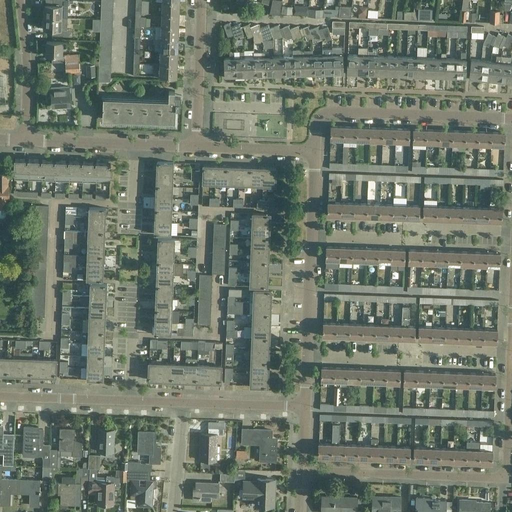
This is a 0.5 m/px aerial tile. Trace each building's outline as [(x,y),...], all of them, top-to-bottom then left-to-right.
[(45,0),(45,17),(62,17),(67,17),(68,5),(68,0),(45,0)] [(280,14),(282,0),(278,0),(272,0),(269,14),(280,14)] [(142,1),(136,1),(135,13),(141,13),(147,14),(147,1),(142,1)] [(289,10),(301,10),(301,1),(289,1),(289,10)] [(179,2),(163,2),(162,14),(179,15),(179,2)] [(304,4),(304,12),(316,12),(317,4),(304,4)] [(362,5),(362,13),(373,14),(374,5),(362,5)] [(352,7),(340,6),(338,17),(351,17),(352,7)] [(414,12),(404,11),(404,20),(418,20),(419,9),(419,7),(414,6),(414,12)] [(432,9),(419,9),(418,20),(432,20),(432,9)] [(500,11),(490,10),(490,23),(499,23),(500,11)] [(141,13),(135,13),(135,25),(141,26),(146,26),(146,17),(141,17),(141,13)] [(179,15),(162,14),(162,27),(178,27),(179,15)] [(62,17),(45,17),(44,29),(52,29),(52,35),(73,36),(73,29),(61,29),(62,17)] [(345,21),(332,21),(332,27),(328,27),(330,32),(344,33),(345,21)] [(231,27),(229,23),(224,25),(227,34),(233,32),(231,27)] [(244,35),(239,23),(231,27),(233,32),(235,38),(244,35)] [(251,28),(249,24),(243,26),(248,38),(254,36),(251,28)] [(259,24),(251,28),(254,36),(254,43),(264,42),(264,40),(265,40),(260,28),(259,24)] [(269,25),(260,28),(265,40),(273,36),(270,28),(269,25)] [(277,39),(283,37),(280,29),(279,25),(270,28),(273,36),(273,39),(277,38),(277,39)] [(288,26),(280,29),(283,37),(287,40),(293,37),(290,29),(288,26)] [(298,26),(290,29),(293,37),(297,40),(303,38),(300,29),(298,26)] [(308,26),(300,29),(303,38),(303,41),(312,38),(309,30),(308,26)] [(178,27),(162,27),(161,39),(178,40),(178,27)] [(318,27),(309,30),(312,38),(315,37),(316,41),(322,38),(319,30),(318,27)] [(330,32),(328,27),(319,30),(322,38),(325,37),(326,41),(332,39),(330,32)] [(493,35),(487,32),(482,44),(488,46),(493,35)] [(497,33),(496,36),(492,44),(497,47),(502,35),(497,33)] [(511,35),(507,33),(505,37),(502,45),(507,47),(511,36),(511,35)] [(178,40),(161,39),(161,51),(178,52),(178,40)] [(52,55),(52,62),(65,62),(65,61),(79,61),(79,54),(65,54),(65,56),(62,56),(62,48),(66,48),(66,42),(47,41),(46,55),(52,55)] [(367,51),(367,55),(366,74),(376,75),(377,56),(377,49),(373,49),(372,51),(367,51)] [(303,51),(303,50),(293,50),(293,56),(292,56),(293,75),(303,74),(302,51),(303,51)] [(161,51),(160,63),(160,64),(177,64),(178,52),(161,51)] [(313,55),(313,51),(303,51),(302,51),(303,74),(313,74),(312,55),(313,55)] [(235,76),(234,57),(234,52),(229,52),(229,58),(224,58),(225,77),(226,77),(226,78),(229,78),(229,76),(235,76)] [(245,57),(244,52),(240,52),(240,57),(234,57),(235,76),(244,76),(244,57),(245,57)] [(259,52),(253,53),(254,57),(254,76),(256,76),(264,75),(263,57),(264,57),(264,52),(259,52)] [(461,59),(456,58),(455,77),(465,78),(466,52),(461,52),(461,59)] [(441,58),(436,58),(435,77),(445,77),(445,58),(445,53),(441,53),(441,58)] [(343,54),(333,55),(332,55),(332,73),(343,73),(343,54)] [(322,74),(321,55),(313,55),(312,55),(313,74),(322,74)] [(332,73),(332,55),(321,55),(322,74),(332,73)] [(351,74),(357,74),(357,55),(348,55),(347,73),(348,73),(348,74),(351,75),(351,74)] [(367,55),(357,55),(357,74),(366,74),(367,55)] [(274,75),(273,56),(264,57),(263,57),(264,75),(274,75)] [(283,75),(283,56),(273,56),(274,75),(283,75)] [(293,75),(292,56),(283,56),(283,75),(293,75)] [(387,56),(377,56),(376,75),(386,75),(387,56)] [(397,56),(387,56),(386,75),(396,75),(397,56)] [(407,57),(397,56),(396,75),(406,76),(407,57)] [(496,61),(490,61),(488,80),(498,81),(500,62),(501,56),(497,56),(496,61)] [(501,56),(500,62),(498,81),(507,82),(510,63),(510,57),(501,56)] [(254,76),(254,57),(245,57),(244,57),(244,76),(254,76)] [(416,57),(407,57),(406,76),(416,76),(416,57)] [(426,57),(416,57),(416,76),(425,76),(426,57)] [(436,58),(426,57),(425,76),(435,77),(436,58)] [(456,58),(445,58),(445,77),(455,77),(456,58)] [(480,60),(472,59),(469,78),(470,78),(470,79),(473,80),(473,78),(478,79),(480,60)] [(490,61),(480,60),(478,79),(488,80),(490,61)] [(80,70),(79,61),(65,61),(65,62),(66,71),(80,70)] [(177,64),(160,64),(160,63),(155,63),(154,76),(160,76),(177,77),(177,64)] [(111,64),(99,64),(99,81),(110,82),(111,64)] [(51,88),(51,93),(52,106),(70,105),(70,99),(72,99),(72,88),(69,88),(69,86),(51,88)] [(103,97),(103,98),(102,119),(111,119),(111,117),(117,117),(116,120),(125,120),(126,117),(131,118),(131,120),(140,120),(140,118),(145,118),(145,121),(154,121),(154,118),(160,119),(160,121),(169,122),(169,119),(174,119),(174,122),(175,122),(175,108),(180,108),(181,102),(182,95),(175,95),(175,90),(169,90),(168,103),(161,103),(161,99),(154,99),(154,103),(147,102),(147,99),(140,99),(139,102),(132,102),(133,98),(125,98),(125,101),(118,101),(118,98),(111,98),(111,101),(104,101),(104,97),(103,97)] [(344,126),(331,126),(330,139),(343,140),(344,126)] [(357,127),(344,126),(343,140),(343,146),(349,147),(357,147),(357,140),(356,140),(357,127)] [(370,127),(357,127),(356,140),(357,140),(370,141),(370,127)] [(383,128),(370,127),(370,141),(383,141),(383,128)] [(396,128),(383,128),(383,141),(396,142),(396,128)] [(409,129),(396,128),(396,142),(409,142),(409,129)] [(413,142),(426,143),(427,130),(413,129),(413,142)] [(440,130),(427,130),(426,143),(439,143),(440,130)] [(453,131),(440,130),(439,143),(452,144),(453,131)] [(466,131),(453,131),(452,144),(465,144),(466,131)] [(479,132),(466,131),(465,144),(478,145),(479,132)] [(492,132),(479,132),(478,145),(492,145),(492,132)] [(505,133),(492,132),(492,145),(504,146),(505,133)] [(349,147),(343,146),(343,163),(342,163),(342,169),(355,170),(355,164),(348,164),(349,147)] [(25,159),(15,159),(14,179),(28,179),(29,162),(28,162),(25,162),(25,159)] [(38,160),(29,159),(28,162),(29,162),(28,179),(42,180),(42,163),(38,162),(38,160)] [(52,160),(42,160),(42,163),(42,180),(55,180),(56,163),(52,163),(52,160)] [(66,161),(56,160),(56,163),(55,180),(69,181),(70,164),(69,164),(65,164),(66,161)] [(79,161),(69,161),(69,164),(70,164),(69,181),(83,182),(83,164),(79,164),(79,161)] [(93,162),(83,161),(83,164),(83,182),(96,182),(97,165),(96,165),(93,165),(93,162)] [(106,162),(97,162),(96,165),(97,165),(96,182),(110,183),(111,165),(110,164),(110,165),(106,165),(106,162)] [(174,162),(157,162),(156,174),(173,174),(174,162)] [(204,165),(203,175),(203,182),(215,183),(215,166),(204,165)] [(228,166),(215,166),(215,183),(227,183),(228,166)] [(240,167),(228,166),(227,183),(239,184),(240,167)] [(252,167),(240,167),(239,184),(251,184),(252,167)] [(264,168),(252,167),(251,184),(263,185),(264,168)] [(276,168),(264,168),(263,185),(265,185),(265,190),(275,190),(276,168)] [(0,217),(0,218),(4,218),(6,215),(6,208),(7,208),(7,200),(9,200),(9,196),(9,186),(9,173),(0,173),(0,217)] [(342,173),(329,173),(329,179),(333,179),(333,184),(342,184),(342,179),(342,173)] [(173,174),(156,174),(156,186),(173,186),(173,174)] [(173,186),(156,186),(155,198),(172,198),(173,186)] [(172,198),(155,198),(155,210),(172,210),(172,198)] [(267,198),(267,200),(267,208),(275,208),(275,198),(267,198)] [(328,202),(327,216),(340,216),(341,203),(341,199),(328,199),(328,202)] [(463,201),(463,207),(462,221),(475,221),(476,208),(469,207),(469,202),(463,201)] [(354,203),(341,203),(340,216),(354,217),(354,203)] [(367,204),(354,203),(354,217),(367,217),(367,204)] [(380,204),(367,204),(367,217),(380,218),(380,204)] [(394,205),(380,204),(380,218),(393,218),(394,205)] [(407,205),(394,205),(393,218),(406,219),(407,205)] [(420,205),(407,205),(406,219),(419,219),(420,205)] [(423,219),(436,220),(437,206),(423,206),(423,219)] [(450,207),(437,206),(436,220),(449,220),(450,207)] [(89,207),(89,219),(106,220),(106,208),(89,207)] [(463,207),(450,207),(449,220),(462,221),(463,207)] [(489,208),(476,208),(475,221),(489,222),(489,208)] [(502,209),(489,208),(489,222),(502,222),(502,209)] [(172,210),(155,210),(154,222),(171,222),(172,210)] [(270,214),(253,213),(253,225),(269,226),(270,214)] [(106,220),(89,219),(88,231),(105,232),(106,220)] [(171,222),(154,222),(154,234),(171,235),(171,222)] [(269,226),(253,225),(252,237),(269,238),(269,226)] [(81,231),(65,231),(65,243),(73,243),(81,243),(81,231)] [(105,232),(88,231),(88,243),(105,244),(105,232)] [(269,238),(252,237),(252,249),(268,250),(269,238)] [(158,238),(157,250),(174,251),(174,239),(158,238)] [(105,244),(88,243),(87,256),(104,256),(105,244)] [(339,247),(326,247),(326,260),(339,260),(339,247)] [(352,248),(339,247),(339,260),(352,261),(352,248)] [(365,248),(352,248),(352,261),(365,261),(365,248)] [(378,248),(365,248),(365,261),(378,262),(378,248)] [(392,249),(378,248),(378,262),(391,262),(392,249)] [(268,250),(252,249),(251,261),(268,262),(268,250)] [(405,249),(392,249),(391,262),(404,263),(405,249)] [(174,251),(157,250),(157,262),(173,263),(174,251)] [(408,263),(422,263),(422,250),(409,250),(408,263)] [(435,251),(422,250),(422,263),(435,264),(435,251)] [(448,251),(435,251),(435,264),(448,264),(448,251)] [(461,252),(448,251),(448,264),(461,265),(461,252)] [(474,252),(461,252),(461,265),(474,265),(474,252)] [(487,253),(474,252),(474,265),(487,266),(487,253)] [(500,253),(487,253),(487,266),(500,266),(500,253)] [(64,255),(64,267),(72,267),(78,267),(78,255),(64,255)] [(104,256),(87,256),(87,268),(104,268),(104,256)] [(230,261),(229,273),(237,273),(238,261),(230,261)] [(268,262),(251,261),(251,274),(268,274),(268,262)] [(173,263),(157,262),(156,274),(173,275),(173,263)] [(104,268),(87,268),(86,279),(103,280),(104,268)] [(173,275),(156,274),(156,286),(173,287),(173,275)] [(268,274),(251,274),(250,286),(267,286),(268,274)] [(90,283),(90,296),(107,296),(107,284),(90,283)] [(22,286),(22,292),(22,300),(33,300),(33,298),(34,292),(34,286),(22,286)] [(173,287),(156,286),(156,298),(172,299),(173,287)] [(241,289),(228,288),(228,301),(236,301),(236,296),(241,295),(241,289)] [(254,290),(254,302),(271,302),(271,290),(254,290)] [(107,296),(90,296),(89,308),(106,308),(107,296)] [(172,299),(156,298),(155,310),(172,311),(172,299)] [(236,301),(228,301),(228,313),(244,314),(244,302),(236,301)] [(271,302),(254,302),(253,314),(270,314),(271,302)] [(402,306),(401,326),(402,326),(401,339),(414,340),(415,326),(408,326),(408,323),(409,323),(409,306),(402,306)] [(106,308),(89,308),(89,320),(106,320),(106,308)] [(172,311),(155,310),(155,322),(171,323),(172,311)] [(270,314),(253,314),(253,326),(270,326),(270,314)] [(106,320),(89,320),(88,332),(105,332),(106,320)] [(171,323),(155,322),(154,334),(171,335),(171,323)] [(193,324),(185,323),(185,328),(177,328),(176,335),(193,335),(193,324)] [(336,323),(323,323),(323,336),(336,337),(336,323)] [(350,324),(336,323),(336,337),(349,337),(350,324)] [(363,324),(350,324),(349,337),(362,338),(363,324)] [(376,325),(363,324),(362,338),(375,338),(376,325)] [(389,325),(376,325),(375,338),(388,339),(389,325)] [(401,326),(389,325),(388,339),(401,339),(402,326),(401,326)] [(246,326),(245,337),(252,338),(269,338),(270,326),(253,326),(246,326)] [(418,340),(432,340),(432,327),(419,326),(418,340)] [(445,328),(432,327),(432,340),(445,341),(445,328)] [(458,328),(445,328),(445,341),(458,341),(458,328)] [(471,329),(458,328),(458,341),(471,342),(471,329)] [(484,329),(471,329),(471,342),(484,343),(484,329)] [(497,330),(484,329),(484,343),(497,343),(497,330)] [(105,332),(88,332),(88,343),(105,344),(105,332)] [(269,338),(252,338),(252,350),(269,350),(269,338)] [(222,341),(210,341),(210,349),(215,349),(215,345),(222,345),(222,341)] [(105,344),(88,343),(88,355),(104,356),(105,344)] [(234,347),(226,347),(226,361),(234,361),(234,347)] [(269,350),(252,350),(251,362),(268,362),(269,350)] [(104,356),(88,355),(87,367),(104,368),(104,356)] [(8,358),(0,357),(0,374),(8,374),(8,358)] [(20,358),(8,358),(8,374),(20,375),(20,358)] [(32,359),(20,358),(20,375),(31,375),(32,359)] [(44,359),(32,359),(31,375),(43,376),(44,359)] [(56,359),(44,359),(43,376),(56,376),(56,359)] [(197,359),(186,359),(185,364),(185,381),(197,382),(197,365),(197,359)] [(268,362),(251,362),(251,374),(268,374),(268,362)] [(161,363),(149,363),(148,380),(160,380),(161,363)] [(173,364),(161,363),(160,380),(173,381),(173,364)] [(185,364),(173,364),(173,381),(185,381),(185,364)] [(209,365),(197,365),(197,382),(209,382),(209,365)] [(221,366),(209,365),(209,382),(221,383),(221,366)] [(104,368),(87,367),(87,379),(103,380),(104,368)] [(322,367),(321,380),(334,381),(335,368),(322,367)] [(348,368),(335,368),(334,381),(339,381),(339,385),(346,385),(346,381),(347,381),(348,368)] [(361,369),(348,368),(347,381),(361,382),(361,369)] [(374,369),(361,369),(361,382),(374,382),(374,369)] [(387,370),(374,369),(374,382),(387,383),(387,370)] [(400,370),(387,370),(387,383),(400,383),(400,370)] [(404,384),(411,384),(411,389),(416,389),(417,384),(417,371),(404,370),(404,384)] [(431,371),(417,371),(417,384),(430,385),(431,371)] [(444,372),(431,371),(430,385),(443,385),(444,372)] [(457,372),(444,372),(443,385),(456,386),(457,372)] [(470,373),(457,372),(456,386),(469,386),(470,373)] [(233,373),(225,373),(225,382),(230,382),(230,378),(233,378),(233,373)] [(483,373),(470,373),(469,386),(482,387),(483,373)] [(496,374),(483,373),(482,387),(495,387),(496,374)] [(268,374),(251,374),(251,386),(267,386),(268,374)] [(334,387),(334,405),(333,411),(346,411),(346,405),(346,392),(343,392),(343,400),(344,400),(344,405),(342,405),(342,402),(338,402),(339,388),(334,387)] [(347,402),(346,405),(346,411),(359,412),(360,406),(354,406),(354,402),(347,402)] [(187,415),(186,424),(202,425),(202,416),(187,415)] [(332,440),(331,457),(344,458),(345,444),(339,444),(340,424),(333,424),(332,440)] [(0,454),(4,454),(3,465),(12,465),(13,465),(14,434),(3,433),(3,426),(0,425),(0,454)] [(39,427),(24,426),(24,451),(31,451),(31,455),(43,456),(43,458),(43,466),(50,466),(51,449),(50,449),(50,444),(43,444),(43,429),(39,429),(39,427)] [(51,449),(50,466),(50,467),(60,467),(61,455),(82,456),(82,439),(74,439),(75,429),(60,428),(59,449),(51,449)] [(201,460),(211,460),(216,460),(217,434),(223,435),(224,428),(208,428),(208,434),(201,433),(201,443),(203,443),(203,447),(201,447),(201,460)] [(271,430),(242,429),(241,443),(261,443),(260,460),(276,460),(276,443),(270,443),(270,438),(271,438),(271,430)] [(99,430),(99,440),(99,451),(113,451),(113,440),(114,430),(99,430)] [(156,432),(139,431),(138,453),(152,453),(152,462),(160,462),(161,447),(155,446),(156,432)] [(319,443),(318,457),(331,457),(332,440),(319,439),(319,443)] [(378,439),(371,439),(371,446),(370,459),(384,459),(384,446),(378,446),(378,439)] [(434,443),(427,443),(427,448),(427,461),(440,462),(440,448),(434,448),(434,443)] [(240,444),(230,446),(231,456),(241,454),(240,444)] [(358,445),(345,444),(344,458),(357,458),(358,445)] [(371,446),(358,445),(357,458),(370,459),(371,446)] [(397,447),(384,446),(384,459),(397,460),(397,447)] [(410,447),(397,447),(397,460),(410,460),(410,447)] [(414,461),(427,461),(427,448),(414,447),(414,461)] [(454,449),(440,448),(440,462),(453,462),(454,449)] [(467,449),(454,449),(453,462),(466,463),(467,449)] [(480,450),(467,449),(466,463),(479,463),(480,450)] [(493,450),(480,450),(479,463),(492,464),(493,450)] [(88,466),(89,466),(97,466),(100,466),(100,453),(88,453),(88,466)] [(128,462),(128,463),(128,470),(140,470),(140,462),(128,462)] [(0,481),(1,481),(1,478),(2,478),(2,472),(11,472),(12,465),(3,465),(0,464),(0,481)] [(89,468),(88,489),(99,490),(98,504),(113,504),(113,488),(119,488),(119,484),(120,477),(107,477),(107,482),(97,482),(97,466),(89,466),(89,468)] [(81,468),(77,468),(77,477),(76,477),(75,483),(59,483),(58,493),(61,493),(61,504),(61,506),(67,506),(67,504),(75,505),(81,505),(82,489),(88,489),(89,468),(81,468)] [(128,470),(127,479),(127,480),(131,481),(130,498),(138,498),(138,505),(152,506),(153,487),(156,488),(156,485),(156,480),(146,480),(146,484),(139,483),(140,476),(140,470),(128,470)] [(220,481),(235,482),(235,474),(220,473),(220,481)] [(0,504),(9,504),(10,491),(20,492),(20,479),(2,478),(1,478),(1,481),(0,492),(1,492),(0,504)] [(273,479),(257,478),(257,482),(244,481),(243,497),(256,497),(256,505),(264,506),(264,507),(266,507),(266,506),(274,506),(274,495),(273,495),(273,479)] [(40,480),(20,479),(20,492),(31,492),(30,505),(39,505),(40,494),(40,491),(40,480)] [(198,498),(207,498),(218,499),(219,483),(196,482),(196,489),(193,488),(193,497),(199,497),(198,498)] [(325,511),(356,511),(357,497),(329,496),(329,500),(326,500),(325,511)] [(373,496),(372,506),(372,511),(400,511),(401,497),(391,497),(391,498),(373,497),(374,496),(373,496)] [(415,511),(445,511),(446,500),(425,500),(425,498),(416,498),(415,511)] [(489,511),(490,502),(469,501),(469,500),(460,499),(459,511),(489,511)]
